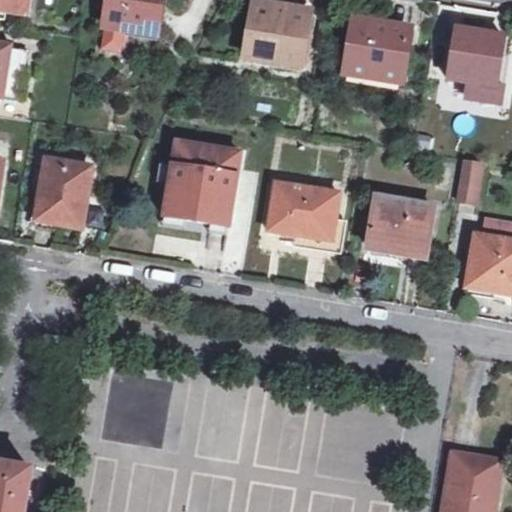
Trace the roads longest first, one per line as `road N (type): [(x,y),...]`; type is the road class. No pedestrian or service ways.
road 1 (unclassified): [(445,335),(40,265)]
road 2 (residential): [(415,511),(445,335)]
road 3 (unclassified): [(0,425),(17,415),(40,265)]
